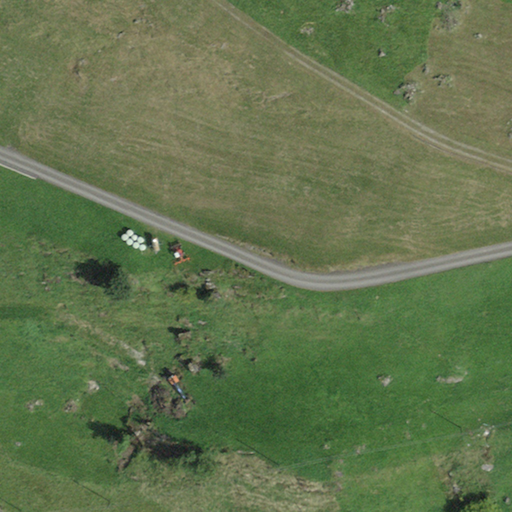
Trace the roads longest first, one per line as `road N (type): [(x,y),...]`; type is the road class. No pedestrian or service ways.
road 1 (track): [(0,159),(280,283),(339,284),(511,252)]
road 2 (track): [(227,0),(320,71),(511,165)]
